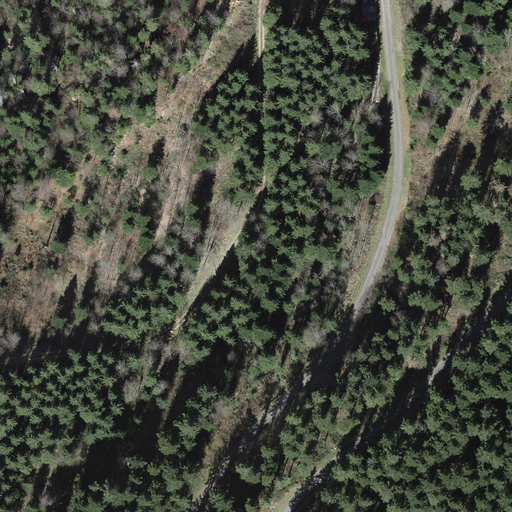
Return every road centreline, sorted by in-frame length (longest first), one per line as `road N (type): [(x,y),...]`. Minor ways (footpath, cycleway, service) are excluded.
road 1 (unclassified): [(189,511),(338,333),(378,252),(397,173),(385,0)]
road 2 (track): [(262,0),(260,197),(185,321),(150,344),(0,361)]
road 3 (unclassified): [(511,283),(286,511)]
